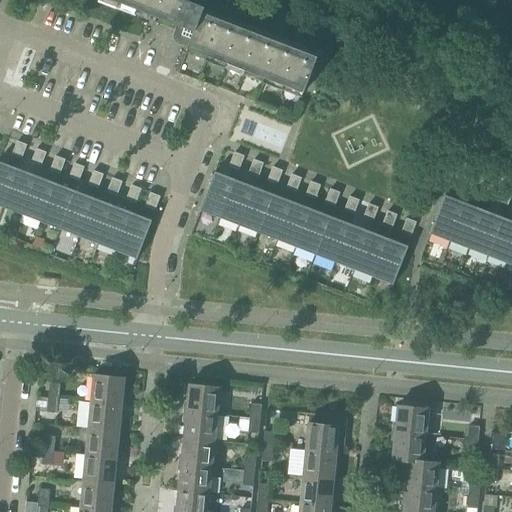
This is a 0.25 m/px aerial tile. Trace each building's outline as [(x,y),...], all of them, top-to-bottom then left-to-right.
[(114,0),(181,25),(177,33),(182,42),(189,45),(189,48),(190,48),(303,92),(305,92),(319,56),(317,56),(204,12),(208,0),(114,0)] [(219,0),(218,4),(227,8),(230,0),(219,0)] [(241,0),(237,12),(246,15),(251,2),(247,0),(241,0)] [(261,5),(256,19),(265,23),(270,9),(261,5)] [(275,27),(284,30),(289,16),(280,13),(275,27)] [(299,20),(294,34),(303,38),(308,24),(299,20)] [(318,27),(313,41),(322,45),(327,31),(318,27)] [(13,155),(22,158),(28,144),(18,141),(13,155)] [(32,162),(41,166),(47,152),(38,148),(32,162)] [(230,166),(240,169),(245,155),(236,152),(230,166)] [(51,170),(61,173),(66,159),(57,156),(51,170)] [(255,159),(249,173),(259,177),(264,163),(255,159)] [(0,203),(4,205),(18,170),(0,162),(0,203)] [(76,163),(70,177),(80,181),(85,167),(76,163)] [(268,180),(278,184),(283,170),(274,166),(268,180)] [(4,205),(23,212),(37,177),(18,170),(4,205)] [(89,184),(99,188),(104,174),(95,170),(89,184)] [(203,209),(222,216),(235,181),(217,173),(215,173),(201,209),(203,209)] [(293,174),(287,188),(297,191),(302,177),(293,174)] [(460,189),(469,193),(475,179),(465,175),(460,189)] [(23,212),(42,220),(56,184),(37,177),(23,212)] [(108,192),(118,195),(123,181),(114,178),(108,192)] [(222,216),(240,223),(254,188),(235,181),(222,216)] [(321,185),(312,181),(306,195),(316,199),(321,185)] [(485,182),(479,196),(488,200),(494,186),(485,182)] [(42,220),(61,227),(75,192),(56,184),(42,220)] [(127,199),(137,203),(142,189),(133,185),(127,199)] [(240,223),(260,231),(273,195),(254,188),(240,223)] [(326,203),(335,206),(341,192),(331,189),(326,203)] [(498,204),(508,207),(511,195),(511,193),(504,190),(498,204)] [(61,227),(81,235),(94,199),(75,192),(61,227)] [(152,192),(146,206),(156,210),(161,196),(152,192)] [(260,231),(279,238),(293,203),(273,195),(260,231)] [(345,210),(355,214),(360,200),(351,196),(345,210)] [(433,232),(451,239),(465,204),(447,197),(447,196),(445,196),(431,232),(433,232)] [(81,235),(100,242),(113,207),(94,199),(81,235)] [(279,238),(298,246),(312,210),(293,203),(279,238)] [(364,217),(374,221),(379,207),(370,203),(364,217)] [(451,239),(470,247),(484,211),(465,204),(451,239)] [(100,242),(119,249),(133,214),(113,207),(100,242)] [(298,246),(317,253),(331,218),(312,210),(298,246)] [(389,211),(383,225),(392,228),(398,214),(389,211)] [(470,247),(490,254),(503,219),(484,211),(470,247)] [(133,214),(119,249),(137,256),(137,257),(138,257),(152,221),(151,221),(133,214)] [(317,253),(336,260),(350,225),(331,218),(317,253)] [(417,222),(408,218),(402,232),(412,236),(417,222)] [(490,254),(509,262),(511,253),(511,221),(503,219),(490,254)] [(336,260),(356,268),(369,232),(350,225),(336,260)] [(356,268),(375,275),(389,240),(369,232),(356,268)] [(389,240),(375,275),(393,282),(394,283),(408,247),(407,246),(407,247),(389,240)] [(95,374),(92,401),(123,405),(126,377),(95,374)] [(51,383),(50,397),(60,398),(61,384),(51,383)] [(190,384),(187,411),(218,414),(221,387),(190,384)] [(60,398),(50,397),(48,412),(58,413),(60,398)] [(92,401),(89,428),(120,431),(123,405),(92,401)] [(252,403),(251,418),(261,419),(262,404),(252,403)] [(399,405),(396,432),(427,435),(430,408),(399,405)] [(187,411),(185,437),(216,441),(218,414),(187,411)] [(309,423),(306,450),(338,453),(338,444),(344,445),(347,418),(326,416),(325,424),(309,423)] [(261,419),(251,418),(249,432),(259,433),(261,419)] [(470,425),(469,440),(479,441),(480,426),(470,425)] [(89,428),(87,454),(118,457),(120,431),(89,428)] [(266,431),(264,446),(274,447),(276,432),(266,431)] [(396,432),(393,459),(440,463),(440,462),(424,461),(427,435),(396,432)] [(46,435),(44,450),(54,451),(56,436),(46,435)] [(185,437),(182,464),(213,467),(216,441),(185,437)] [(479,441),(469,440),(467,454),(477,455),(479,441)] [(274,447),(264,446),(263,460),(273,461),(274,447)] [(54,451),(44,450),(43,464),(53,465),(54,451)] [(306,450),(304,476),(335,479),(338,453),(306,450)] [(87,454),(84,481),(115,484),(118,457),(87,454)] [(490,454),(488,468),(498,469),(500,455),(490,454)] [(247,456),(245,470),(255,471),(257,457),(247,456)] [(409,461),(406,486),(438,490),(440,463),(393,459),(393,460),(409,461)] [(182,464),(179,490),(211,493),(213,467),(182,464)] [(498,469),(488,468),(487,482),(497,483),(498,469)] [(471,479),(470,493),(480,494),(482,470),(472,469),(471,479)] [(255,471),(245,470),(244,485),(254,486),(255,471)] [(304,476),(301,502),(332,506),(335,479),(304,476)] [(84,481),(81,507),(112,510),(115,484),(84,481)] [(260,484),(259,498),(269,499),(270,485),(260,484)] [(406,486),(403,511),(435,511),(438,490),(406,486)] [(40,488),(39,503),(49,504),(50,489),(40,488)] [(179,490),(177,511),(208,511),(211,493),(179,490)] [(480,494),(470,493),(468,507),(478,508),(480,494)] [(267,511),(269,499),(259,498),(257,511),(267,511)] [(299,511),(331,511),(332,506),(301,502),(299,511)] [(48,511),(49,504),(39,503),(38,511),(48,511)]
